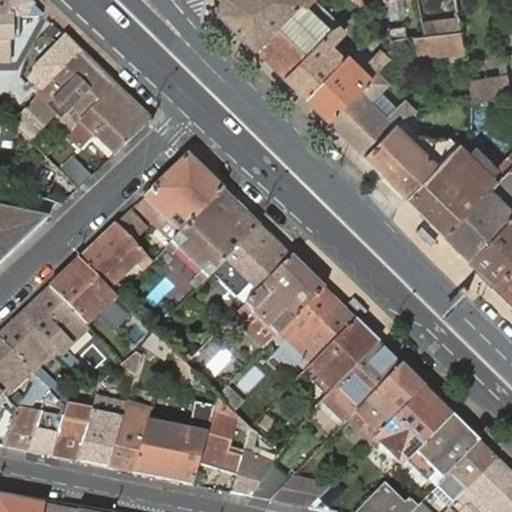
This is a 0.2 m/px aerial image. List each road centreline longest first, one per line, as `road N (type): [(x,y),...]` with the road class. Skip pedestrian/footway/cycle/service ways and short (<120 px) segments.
road 1 (primary): [(511,364),(230,85)]
road 2 (primary): [(231,136),(511,407)]
road 3 (residential): [(194,114),(0,297)]
road 4 (secondary): [(0,466),(215,511)]
road 5 (primary): [(104,0),(206,99),(231,136)]
road 6 (secondary): [(75,0),(194,114)]
road 7 (primary): [(230,85),(131,0)]
